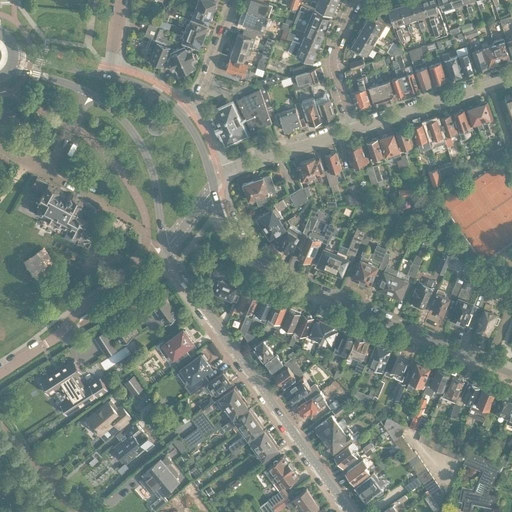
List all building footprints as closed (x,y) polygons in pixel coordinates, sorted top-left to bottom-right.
[(215,6),(216,2),(212,0),(198,0),(196,6),(212,12),(214,11),(216,7),(215,6)] [(248,9),(269,16),(273,4),(270,3),(260,0),(249,0),(249,3),(250,4),(248,9)] [(337,4),(336,3),(330,0),(318,0),(317,2),(312,0),(311,0),(310,4),(332,14),(334,9),(335,9),(337,4)] [(405,3),(400,5),(406,22),(417,19),(411,1),(410,1),(409,0),(406,2),(405,3)] [(417,19),(428,15),(423,0),(414,0),(411,1),(417,19)] [(423,0),(428,15),(439,11),(435,0),(423,0)] [(439,0),(443,10),(454,6),(452,0),(439,0)] [(389,8),(395,26),(406,22),(400,5),(399,5),(398,4),(394,5),(394,7),(389,8)] [(213,14),(212,13),(212,12),(196,6),(194,13),(183,9),(182,13),(208,23),(210,19),(211,18),(213,14)] [(313,10),(309,21),(325,28),(326,28),(327,28),(329,23),(328,22),(330,17),(313,10)] [(257,27),(264,29),(268,18),(248,11),(246,15),(245,14),(242,22),(246,23),(244,29),(255,33),(257,27)] [(364,24),(364,25),(380,34),(386,24),(390,27),(391,24),(387,13),(384,19),(378,15),(376,18),(370,15),(367,19),(366,19),(363,23),(364,24)] [(185,22),(183,28),(204,37),(207,31),(205,30),(207,25),(181,16),(180,20),(185,22)] [(323,33),(325,28),(309,21),(304,32),(322,40),(324,34),(323,33)] [(290,26),(290,24),(285,22),(283,22),(281,27),(288,30),(290,26)] [(149,23),(144,35),(151,37),(158,40),(160,36),(163,28),(149,23)] [(463,32),(463,31),(471,29),(469,23),(461,25),(461,26),(462,29),(463,32)] [(358,34),(358,35),(374,44),(380,34),(364,25),(361,29),(360,29),(357,33),(358,34)] [(471,29),(463,31),(465,38),(478,34),(476,27),(471,29)] [(201,42),(202,42),(204,37),(183,28),(180,35),(174,33),(172,37),(190,43),(197,46),(199,47),(201,42)] [(286,37),(292,40),(295,34),(288,31),(286,37)] [(238,32),(234,44),(247,48),(251,49),(255,38),(238,32)] [(304,32),(299,43),(316,50),(318,45),(319,45),(322,40),(304,32)] [(363,55),(365,52),(368,54),(372,48),(377,51),(380,47),(374,44),(358,35),(355,39),(354,39),(352,43),(353,44),(352,45),(353,45),(351,48),(363,55)] [(162,63),(163,61),(169,46),(171,41),(160,36),(158,40),(151,37),(147,50),(154,52),(151,59),(152,60),(151,61),(156,63),(157,61),(162,63)] [(503,38),(493,41),(499,61),(500,61),(502,62),(505,61),(505,59),(510,58),(503,38)] [(317,51),(316,50),(299,43),(292,40),(287,50),(312,61),(314,56),(315,56),(317,51)] [(482,45),(483,48),(488,65),(493,63),(495,65),(497,64),(498,62),(499,61),(493,41),(482,45)] [(195,52),(197,46),(190,43),(189,46),(172,53),(173,50),(172,47),(169,46),(163,61),(170,63),(173,70),(177,68),(179,72),(181,71),(182,73),(192,69),(191,66),(194,65),(192,61),(196,60),(195,59),(198,58),(195,52)] [(247,48),(234,44),(230,56),(244,60),(246,54),(249,55),(251,49),(247,48)] [(404,51),(402,48),(397,45),(391,55),(392,55),(404,51)] [(424,55),(423,50),(421,45),(408,50),(411,60),(424,55)] [(486,68),(487,66),(488,65),(483,48),(475,50),(474,47),(475,47),(474,45),(471,46),(471,47),(470,47),(471,51),(477,69),(481,67),(483,69),(486,68)] [(463,73),(458,56),(457,55),(450,57),(448,52),(439,56),(440,61),(446,77),(449,76),(450,77),(455,76),(457,77),(463,75),(462,75),(463,73)] [(458,56),(463,73),(465,73),(467,74),(469,73),(470,71),(475,69),(469,52),(458,56)] [(398,60),(407,91),(411,90),(413,91),(416,90),(417,88),(418,87),(411,66),(405,68),(401,53),(396,54),(398,60)] [(247,69),(249,64),(230,58),(228,63),(227,64),(226,66),(226,68),(226,70),(244,76),(248,77),(251,70),(247,69)] [(351,69),(364,65),(362,59),(349,63),(351,69)] [(385,64),(385,63),(384,59),(372,63),(373,68),(385,64)] [(403,92),(407,91),(398,60),(393,62),(398,77),(391,79),(396,95),(398,94),(400,95),(403,94),(403,92)] [(444,81),(445,79),(446,79),(446,77),(440,61),(428,65),(434,82),(439,81),(441,82),(444,81)] [(294,68),(296,74),(306,71),(304,65),(294,68)] [(306,71),(309,80),(310,83),(324,78),(320,66),(306,71)] [(415,70),(420,87),(422,86),(424,88),(427,87),(427,85),(432,83),(427,66),(415,70)] [(306,71),(296,74),(299,83),(309,80),(306,71)] [(265,85),(288,77),(287,76),(273,72),(272,76),(260,80),(262,86),(265,85)] [(381,102),(381,101),(384,101),(378,83),(369,86),(365,75),(362,76),(362,77),(366,87),(368,87),(373,104),(374,104),(381,102)] [(360,89),(354,91),(359,107),(361,106),(362,107),(366,106),(367,104),(371,103),(366,87),(362,77),(362,76),(357,78),(360,89)] [(377,80),(378,83),(384,101),(395,97),(390,80),(382,82),(381,78),(377,80)] [(259,86),(260,88),(266,106),(272,104),(265,85),(262,86),(259,86)] [(232,101),(210,111),(215,123),(214,124),(218,133),(220,132),(225,144),(248,134),(242,122),(246,120),(252,132),(252,131),(271,122),(271,123),(266,106),(260,88),(259,88),(260,89),(237,99),(237,98),(237,99),(244,115),(240,117),(232,101)] [(317,103),(318,103),(323,119),(328,117),(330,118),(332,117),(333,115),(335,115),(332,106),(332,105),(331,102),(330,101),(329,99),(328,99),(329,95),(328,93),(326,92),(323,93),(322,94),(322,96),(315,99),(317,103)] [(321,121),(322,121),(314,97),(301,101),(309,125),(310,125),(310,124),(314,123),(321,121)] [(480,104),(476,105),(486,135),(491,133),(487,120),(493,118),(487,102),(486,102),(485,101),(480,103),(480,104)] [(148,107),(141,102),(137,107),(144,112),(148,107)] [(486,135),(476,105),(473,106),(471,106),(468,107),(467,108),(466,109),(471,125),(477,123),(479,131),(480,130),(483,142),(488,140),(486,135)] [(293,128),(293,127),(295,126),(301,124),(302,126),(306,125),(305,123),(306,123),(303,115),(299,116),(296,107),(276,113),(278,121),(282,119),(285,130),(286,131),(293,128)] [(458,110),(458,111),(453,113),(461,140),(465,138),(463,132),(471,129),(464,109),(462,110),(461,109),(458,110)] [(445,114),(445,116),(440,118),(445,135),(457,131),(451,114),(449,114),(448,113),(445,114)] [(432,118),(432,120),(426,122),(432,139),(443,135),(438,118),(436,119),(435,117),(432,118)] [(413,124),(413,126),(411,127),(417,143),(418,143),(421,151),(431,148),(422,123),(418,124),(416,124),(413,124)] [(406,128),(404,128),(401,129),(400,130),(395,132),(401,149),(413,145),(407,128),(406,128)] [(383,135),(382,137),(380,137),(386,154),(387,154),(388,158),(400,154),(393,133),(387,135),(386,134),(383,135)] [(372,138),(371,140),(366,141),(372,159),(383,155),(378,138),(377,138),(375,137),(372,138)] [(354,146),(353,145),(349,146),(349,148),(347,148),(351,159),(350,159),(349,161),(350,164),(352,164),(353,166),(354,166),(355,170),(363,167),(361,164),(368,161),(366,155),(365,156),(361,144),(354,146)] [(504,155),(502,149),(492,153),(494,158),(504,155)] [(335,152),(333,151),(331,152),(330,153),(325,155),(329,169),(325,170),(330,185),(331,185),(332,190),(338,188),(336,183),(338,182),(334,171),(341,168),(336,151),(335,152)] [(406,154),(401,155),(404,165),(409,163),(406,154)] [(315,159),(315,157),(307,160),(313,176),(324,173),(319,157),(315,159)] [(473,159),(468,161),(470,168),(476,166),(473,159)] [(302,180),(313,176),(307,160),(300,162),(300,164),(297,165),(302,180)] [(466,170),(463,160),(455,163),(458,173),(466,170)] [(377,165),(372,166),(377,182),(382,180),(377,165)] [(367,168),(372,184),(377,182),(372,166),(367,168)] [(440,170),(444,181),(456,176),(452,166),(440,170)] [(437,168),(428,171),(432,185),(441,182),(437,168)] [(244,183),(249,198),(250,202),(251,202),(249,198),(256,196),(258,203),(267,200),(265,193),(276,189),(270,174),(244,183)] [(69,194),(68,194),(68,195),(67,195),(59,190),(60,188),(49,183),(48,183),(37,177),(33,185),(43,190),(39,198),(35,196),(29,207),(37,212),(38,210),(45,214),(46,219),(51,222),(56,220),(69,227),(68,229),(79,235),(87,219),(88,220),(95,206),(83,200),(84,200),(73,194),(72,195),(72,194),(71,194),(71,193),(70,193),(69,193),(69,194)] [(360,203),(354,185),(348,187),(354,205),(360,203)] [(308,199),(306,195),(303,187),(302,187),(295,191),(302,202),(308,199)] [(401,197),(413,195),(412,189),(400,191),(401,197)] [(291,197),(296,206),(302,202),(295,191),(289,195),(291,197)] [(395,191),(389,193),(391,200),(397,198),(395,191)] [(259,221),(258,221),(263,228),(278,217),(282,215),(278,209),(286,204),(283,198),(273,204),(275,206),(257,217),(259,221)] [(282,223),(278,217),(263,228),(267,234),(268,234),(270,237),(285,227),(288,224),(286,221),(282,223)] [(305,258),(310,260),(314,249),(315,250),(318,244),(320,245),(323,237),(310,232),(315,219),(309,217),(297,244),(302,246),(298,256),(299,256),(300,258),(303,259),(305,258)] [(360,242),(366,227),(367,225),(359,222),(347,252),(355,255),(360,242)] [(287,251),(288,251),(290,249),(291,249),(292,247),(294,249),(301,234),(300,233),(301,231),(290,225),(289,226),(288,226),(286,229),(284,230),(279,233),(274,238),(280,244),(278,246),(279,247),(285,251),(286,251),(287,251)] [(333,235),(335,230),(327,227),(321,241),(327,243),(331,234),(333,235)] [(371,229),(366,227),(360,242),(366,244),(370,235),(369,234),(371,229)] [(369,283),(377,265),(379,260),(381,261),(386,248),(377,244),(373,253),(363,248),(361,253),(363,253),(353,276),(360,280),(361,283),(366,285),(369,283)] [(327,269),(328,268),(329,269),(337,250),(325,245),(318,264),(323,266),(324,268),(327,269)] [(334,272),(336,271),(341,274),(346,262),(351,264),(355,255),(347,252),(346,254),(337,250),(329,269),(331,269),(331,271),(334,272)] [(444,252),(436,271),(443,274),(448,261),(451,255),(444,252)] [(377,271),(383,274),(377,287),(382,289),(382,291),(387,294),(388,294),(398,269),(387,264),(389,258),(383,255),(377,271)] [(407,273),(414,276),(418,265),(422,257),(415,255),(412,262),(407,273)] [(405,272),(398,269),(388,294),(389,295),(389,294),(394,297),(395,295),(400,297),(408,278),(403,276),(405,272)] [(489,279),(492,272),(482,269),(479,275),(489,279)] [(457,297),(457,296),(462,286),(465,276),(463,275),(462,278),(458,276),(450,295),(457,297)] [(217,280),(214,278),(212,279),(210,284),(210,286),(214,288),(213,290),(236,300),(239,294),(234,291),(237,285),(236,284),(235,283),(232,282),(231,283),(225,280),(224,279),(221,278),(220,278),(218,277),(217,280)] [(436,280),(429,277),(426,285),(420,282),(418,288),(416,287),(413,294),(415,294),(412,302),(414,303),(413,305),(422,309),(423,307),(425,308),(436,280)] [(465,278),(462,286),(457,296),(457,297),(455,301),(457,302),(451,317),(456,319),(455,320),(461,322),(461,321),(468,324),(472,313),(469,311),(472,302),(466,300),(467,297),(468,297),(468,296),(469,295),(469,293),(468,292),(468,291),(467,290),(466,289),(467,285),(468,286),(470,280),(465,278)] [(483,295),(486,287),(481,285),(473,304),(479,306),(483,295)] [(433,305),(432,308),(433,311),(442,314),(443,313),(445,315),(447,310),(445,308),(449,297),(442,294),(444,290),(438,288),(431,305),(433,305)] [(255,292),(254,292),(253,293),(248,291),(246,294),(242,293),(235,308),(244,312),(245,309),(252,312),(259,295),(258,295),(258,294),(257,293),(256,292),(255,292)] [(165,323),(178,314),(177,314),(163,294),(163,293),(150,302),(151,303),(165,323)] [(268,299),(268,297),(264,295),(262,297),(261,296),(253,317),(264,322),(273,301),(268,299)] [(487,332),(488,332),(489,332),(493,322),(497,323),(500,317),(496,315),(497,314),(489,311),(491,304),(486,302),(488,297),(483,295),(479,306),(483,308),(483,309),(484,309),(482,315),(481,314),(478,321),(479,321),(476,327),(482,329),(482,330),(483,331),(484,331),(484,332),(486,332),(487,332)] [(232,313),(237,302),(230,299),(225,310),(232,313)] [(268,318),(280,323),(287,307),(282,305),(281,303),(278,301),(276,303),(275,302),(268,318)] [(293,307),(292,307),(291,307),(291,308),(290,308),(289,308),(282,325),(289,328),(288,330),(292,331),(300,312),(295,310),(295,309),(295,308),(294,308),(293,307)] [(308,314),(307,315),(302,313),(294,332),(298,334),(299,332),(306,335),(313,318),(312,317),(312,316),(311,315),(310,314),(309,314),(308,314)] [(246,316),(240,329),(244,336),(246,332),(252,318),(246,316)] [(308,335),(320,339),(327,321),(320,318),(319,320),(315,318),(308,335)] [(128,325),(127,326),(123,320),(112,327),(122,342),(137,331),(133,325),(130,327),(128,325)] [(334,326),(335,325),(327,321),(320,339),(332,344),(338,328),(334,326)] [(108,329),(96,334),(105,355),(116,350),(108,329)] [(184,330),(183,329),(164,343),(179,364),(172,370),(172,369),(171,370),(191,356),(191,355),(190,356),(187,352),(187,351),(186,351),(184,348),(192,342),(188,336),(189,335),(185,330),(184,330)] [(349,330),(345,329),(344,330),(342,329),(336,345),(348,350),(354,334),(349,332),(349,330)] [(254,336),(246,332),(244,336),(248,342),(254,336)] [(369,342),(364,340),(364,338),(363,336),(359,334),(356,335),(349,352),(361,357),(360,360),(366,362),(370,351),(366,349),(369,342)] [(261,358),(263,359),(273,352),(269,346),(268,345),(273,341),(275,342),(279,339),(271,335),(256,344),(257,346),(255,348),(259,353),(259,356),(261,358)] [(388,346),(379,343),(378,343),(376,349),(373,348),(367,363),(382,369),(388,354),(386,353),(388,347),(388,346)] [(409,357),(405,356),(405,355),(400,353),(400,351),(397,350),(395,351),(393,350),(384,371),(392,375),(392,374),(395,375),(395,376),(402,379),(404,374),(408,364),(406,364),(409,357)] [(207,359),(203,354),(202,355),(201,353),(182,367),(189,377),(186,379),(185,385),(191,393),(202,385),(209,380),(208,380),(205,376),(205,375),(204,376),(202,372),(210,366),(206,360),(207,359)] [(280,359),(276,353),(265,361),(266,362),(264,363),(267,367),(269,366),(272,370),(284,362),(285,361),(282,357),(280,359)] [(290,357),(285,361),(284,362),(288,367),(282,371),(282,370),(281,371),(281,372),(275,376),(276,377),(275,379),(276,380),(277,382),(279,382),(280,383),(281,382),(284,386),(283,387),(302,373),(290,357)] [(41,381),(41,380),(41,381),(48,393),(49,392),(61,384),(64,390),(64,391),(65,392),(66,392),(69,398),(61,403),(60,403),(67,414),(67,413),(96,394),(97,395),(107,388),(107,389),(108,388),(100,376),(99,377),(100,377),(90,383),(89,383),(90,385),(85,388),(77,374),(81,371),(82,371),(74,359),(74,360),(41,381)] [(360,360),(359,359),(354,371),(361,373),(361,372),(366,362),(360,360)] [(411,389),(415,380),(422,384),(429,366),(428,365),(428,364),(427,363),(426,363),(425,363),(424,363),(422,363),(421,363),(421,364),(417,362),(406,387),(411,389)] [(447,371),(444,369),(442,371),(437,369),(433,378),(429,376),(423,391),(432,395),(435,386),(442,389),(449,374),(448,373),(447,371)] [(223,371),(222,372),(209,381),(208,381),(202,385),(207,393),(209,391),(212,395),(231,382),(227,377),(228,376),(226,373),(224,373),(223,371)] [(145,387),(134,373),(124,381),(135,395),(145,387)] [(455,401),(457,396),(464,380),(463,380),(463,377),(459,376),(457,377),(453,375),(444,396),(455,401)] [(288,394),(288,395),(290,398),(292,399),(292,400),(304,391),(305,391),(306,390),(307,389),(310,386),(303,376),(285,389),(288,394)] [(398,381),(391,397),(398,400),(405,384),(398,381)] [(461,397),(473,402),(475,396),(479,386),(478,386),(477,384),(474,383),(473,384),(472,383),(471,385),(468,383),(468,382),(461,397)] [(223,409),(226,407),(242,396),(238,390),(237,391),(234,387),(216,400),(223,409)] [(131,399),(138,408),(153,397),(145,388),(131,399)] [(475,396),(473,402),(465,422),(470,424),(473,417),(483,421),(487,412),(489,409),(488,409),(495,393),(494,392),(493,390),(490,389),(488,390),(483,388),(478,399),(475,398),(476,396),(475,396)] [(355,389),(353,394),(368,409),(373,397),(355,389)] [(324,395),(320,390),(297,407),(299,409),(299,411),(300,413),(302,413),(304,416),(310,412),(311,414),(321,407),(326,402),(322,397),(324,395)] [(492,416),(506,421),(511,405),(511,397),(501,393),(493,414),(492,416)] [(209,404),(214,401),(210,396),(200,404),(203,409),(206,407),(209,404)] [(246,401),(242,396),(226,407),(233,417),(247,406),(244,402),(246,401)] [(422,397),(410,426),(414,428),(426,399),(422,397)] [(328,405),(331,409),(339,403),(336,399),(328,405)] [(336,416),(338,415),(343,411),(344,400),(331,410),(336,416),(337,416),(336,416)] [(108,401),(88,417),(88,418),(96,427),(95,427),(97,428),(101,433),(114,422),(119,428),(132,417),(121,405),(119,407),(121,409),(118,412),(108,401)] [(460,404),(455,402),(450,415),(455,417),(460,404)] [(232,420),(232,419),(223,425),(218,429),(221,434),(237,423),(241,428),(257,417),(253,411),(252,412),(249,408),(232,420)] [(193,446),(215,428),(202,411),(194,418),(199,425),(185,437),(193,446)] [(153,420),(156,424),(165,416),(162,412),(153,420)] [(486,424),(485,426),(487,427),(492,416),(493,414),(487,412),(483,421),(483,423),(486,424)] [(319,433),(326,441),(342,428),(347,425),(342,418),(337,422),(332,415),(315,427),(316,428),(315,429),(315,430),(315,431),(316,431),(316,432),(317,432),(317,433),(318,433),(319,433)] [(261,422),(257,417),(241,428),(245,434),(229,446),(232,451),(233,450),(239,446),(247,441),(246,440),(263,427),(260,423),(261,422)] [(384,425),(393,439),(401,434),(405,425),(387,417),(384,425)] [(118,454),(118,453),(126,463),(145,446),(147,449),(154,444),(134,420),(116,435),(117,434),(122,440),(113,447),(117,452),(118,454)] [(352,433),(351,433),(350,432),(351,430),(347,425),(342,428),(326,441),(326,442),(324,443),(328,448),(330,447),(332,450),(335,450),(350,438),(352,441),(361,435),(357,430),(354,432),(354,431),(351,432),(352,433)] [(427,427),(425,433),(427,433),(431,435),(436,437),(440,439),(442,433),(427,427)] [(250,440),(256,450),(272,438),(269,433),(267,434),(264,430),(250,440)] [(418,440),(423,442),(427,433),(425,433),(422,431),(418,440)] [(431,435),(427,433),(423,442),(428,444),(431,435)] [(404,438),(401,434),(393,439),(396,444),(404,438)] [(433,446),(436,437),(431,435),(428,444),(432,446),(433,446)] [(171,441),(175,446),(181,441),(178,436),(171,441)] [(440,439),(436,437),(433,446),(432,446),(432,448),(437,450),(441,439),(440,439)] [(276,443),(272,438),(256,450),(263,459),(278,449),(275,444),(276,443)] [(399,448),(407,443),(404,438),(396,444),(399,448)] [(441,452),(446,441),(441,439),(437,450),(441,452)] [(450,443),(446,441),(441,452),(446,454),(450,443)] [(371,442),(363,448),(366,451),(374,445),(371,442)] [(410,447),(407,443),(399,448),(402,452),(410,447)] [(455,445),(450,443),(446,454),(451,456),(455,445)] [(340,461),(343,466),(359,454),(356,449),(353,451),(349,445),(335,455),(336,456),(336,457),(335,457),(335,458),(335,459),(336,460),(336,461),(337,461),(338,462),(339,462),(340,461)] [(460,447),(455,445),(451,456),(456,458),(460,447)] [(413,451),(410,447),(402,452),(405,457),(413,451)] [(464,461),(468,450),(460,447),(456,458),(464,461)] [(415,450),(413,451),(405,457),(408,461),(418,454),(415,450)] [(475,492),(488,494),(501,464),(468,451),(464,461),(484,470),(475,492)] [(269,466),(278,479),(292,468),(293,467),(292,466),(291,467),(289,464),(290,464),(290,463),(289,463),(287,461),(288,460),(286,457),(284,457),(283,456),(284,455),(284,454),(267,467),(268,467),(269,466)] [(420,459),(418,454),(408,461),(411,465),(420,459)] [(500,464),(505,465),(509,456),(505,454),(500,464)] [(141,481),(151,492),(157,487),(162,494),(178,481),(176,477),(178,476),(178,471),(170,461),(170,458),(168,456),(165,456),(163,458),(163,461),(162,461),(160,459),(143,474),(146,477),(141,481)] [(180,466),(184,462),(180,457),(176,461),(180,466)] [(367,463),(363,458),(347,470),(350,475),(350,476),(350,477),(350,478),(350,479),(351,479),(352,480),(353,480),(354,480),(355,481),(369,470),(364,465),(367,463)] [(380,463),(382,467),(389,462),(386,458),(380,463)] [(423,463),(420,459),(411,465),(414,469),(423,463)] [(195,462),(188,467),(191,471),(198,466),(195,462)] [(117,469),(121,473),(128,468),(125,463),(117,469)] [(376,472),(382,467),(380,463),(379,463),(373,468),(376,472)] [(417,474),(426,467),(423,463),(414,469),(417,474)] [(429,471),(426,467),(417,474),(420,478),(429,471)] [(278,479),(274,482),(280,490),(268,500),(272,505),(288,494),(283,487),(299,475),(298,476),(297,474),(297,473),(295,470),(294,470),(292,468),(278,479)] [(422,482),(432,476),(429,471),(420,478),(422,482)] [(383,490),(381,487),(381,486),(376,480),(378,478),(373,472),(356,485),(365,498),(374,492),(376,495),(378,495),(383,491),(383,490)] [(435,480),(432,476),(422,482),(425,486),(435,480)] [(417,477),(405,485),(409,490),(421,482),(417,477)] [(240,482),(238,479),(230,485),(232,488),(240,482)] [(428,491),(438,484),(435,480),(425,486),(428,491)] [(190,483),(185,488),(191,495),(197,491),(190,483)] [(441,489),(438,484),(428,491),(431,495),(441,489)] [(294,489),(288,494),(272,505),(276,511),(293,499),(301,509),(304,507),(307,511),(317,511),(315,509),(319,506),(306,488),(298,494),(294,489)] [(439,507),(444,493),(441,489),(431,495),(439,507)] [(497,496),(488,494),(475,492),(466,490),(464,502),(474,504),(474,503),(485,505),(484,507),(482,511),(498,511),(494,511),(495,506),(497,496)] [(391,511),(408,499),(404,494),(390,504),(391,506),(382,511),(391,511)]
